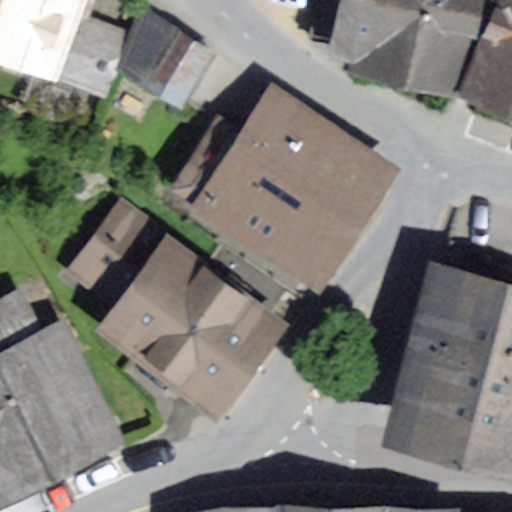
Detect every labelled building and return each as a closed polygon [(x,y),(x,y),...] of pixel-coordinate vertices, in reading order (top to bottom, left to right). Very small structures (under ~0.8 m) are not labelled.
[(106,0),(0,0),(0,58),(74,86),(106,0)] [(492,0),(327,0),(318,27),(464,79),(492,0)] [(511,0),(494,0),(457,110),(511,128),(511,0)] [(148,11),(124,55),(154,71),(178,27),(148,11)] [(406,174),(270,74),(183,191),(320,291),(406,174)] [(301,323),(164,232),(108,195),(50,281),(104,318),(90,339),(228,432),(301,323)] [(511,274),(458,258),(406,427),(511,460),(511,274)] [(36,322),(21,291),(0,300),(0,497),(124,439),(62,310),(36,322)]
